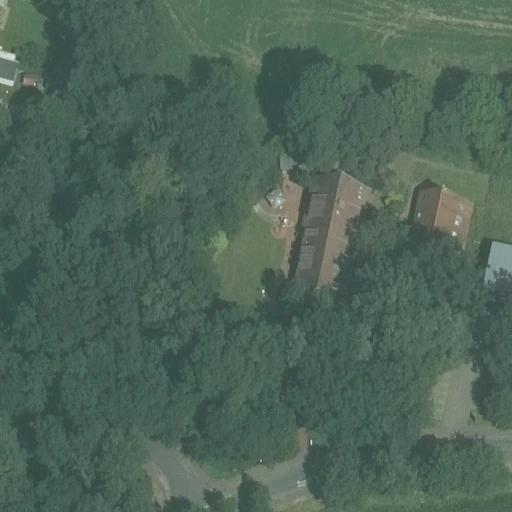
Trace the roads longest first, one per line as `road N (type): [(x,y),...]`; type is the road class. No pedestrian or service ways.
road 1 (residential): [(211,511),(328,467),(407,453),(511,450)]
road 2 (unknown): [(306,474),(300,365),(380,302),(402,212)]
road 3 (residential): [(205,511),(168,467),(126,441),(0,419)]
